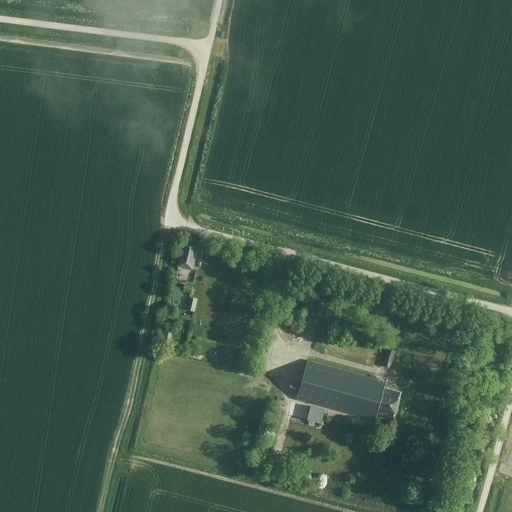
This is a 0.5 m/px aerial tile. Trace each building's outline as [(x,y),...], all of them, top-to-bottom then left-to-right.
[(197,247),(183,244),(178,266),(192,270),(197,247)] [(186,310),(194,312),(197,300),(189,298),(186,310)] [(169,345),(172,330),(164,328),(161,343),(169,345)] [(383,366),(390,368),(394,352),(388,350),(383,366)] [(383,417),(393,419),(401,391),(384,386),(385,381),(308,360),(303,376),(296,399),(375,420),(375,421),(381,423),(383,417)] [(306,420),(320,423),(324,410),(310,406),(306,420)]
